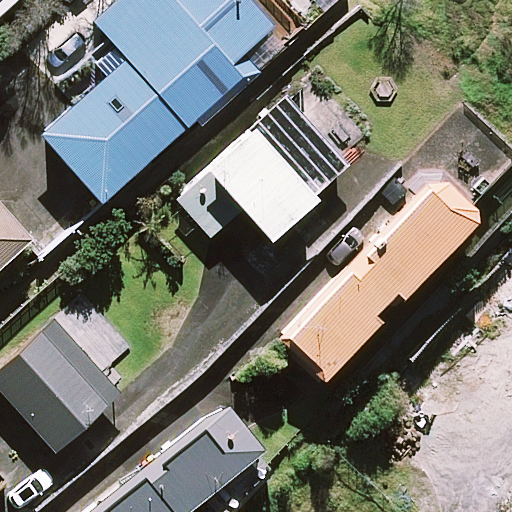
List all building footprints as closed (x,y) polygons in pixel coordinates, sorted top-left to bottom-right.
[(0,0),(0,16),(8,26),(37,0),(0,0)] [(272,19),(255,0),(108,0),(94,13),(126,49),(41,124),(101,193),(179,124),(183,128),(256,64),(241,47),(272,19)] [(246,203),(269,229),(345,161),(284,94),(209,161),(212,164),(176,195),(209,234),(246,203)] [(287,325),(325,363),(380,309),(375,303),(398,280),(404,286),(470,221),(432,182),(287,325)] [(0,256),(29,230),(0,198),(0,256)] [(128,348),(81,294),(0,364),(0,382),(54,445),(121,386),(105,368),(128,348)] [(448,350),(379,420),(435,474),(474,435),(511,471),(511,340),(476,377),(448,350)] [(222,511),(270,464),(252,445),(261,437),(223,394),(88,511),(222,511)] [(0,463),(0,483),(10,475),(0,463)] [(356,511),(322,477),(286,511),(356,511)]
